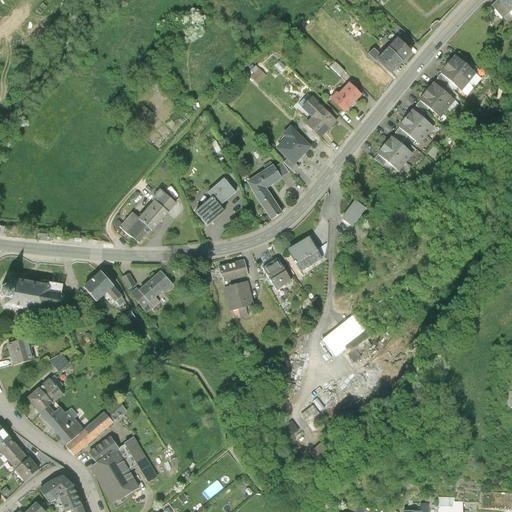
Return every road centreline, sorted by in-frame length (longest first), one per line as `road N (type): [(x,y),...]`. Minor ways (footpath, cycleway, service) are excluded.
road 1 (tertiary): [(0,245),(189,255),(273,232),(477,0)]
road 2 (residential): [(0,399),(80,469),(90,488)]
road 3 (unknown): [(163,155),(112,212),(110,229),(128,255)]
